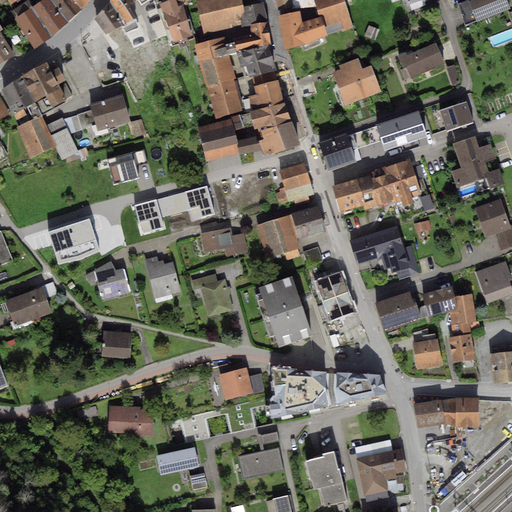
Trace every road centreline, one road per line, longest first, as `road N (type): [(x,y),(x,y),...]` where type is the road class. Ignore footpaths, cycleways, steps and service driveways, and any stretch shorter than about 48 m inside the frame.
road 1 (residential): [(389,369),(210,352),(68,400),(0,410)]
road 2 (residential): [(309,152),(17,233)]
road 3 (residential): [(389,369),(309,152)]
road 4 (residential): [(309,152),(265,0)]
road 5 (track): [(102,511),(19,411)]
road 6 (primary): [(100,0),(73,31),(0,81)]
road 7 (residential): [(422,511),(398,387)]
